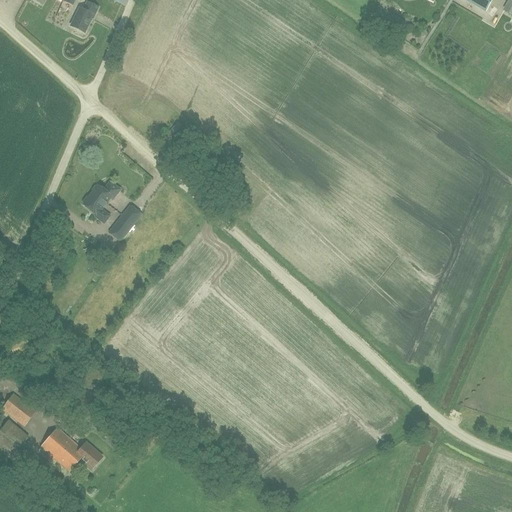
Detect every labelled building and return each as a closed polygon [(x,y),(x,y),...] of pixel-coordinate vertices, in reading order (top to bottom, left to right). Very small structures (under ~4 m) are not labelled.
[(492,0),(466,0),(486,12),(492,0)] [(93,19),(98,8),(87,3),(83,10),(80,9),(71,26),(84,33),(91,18),(93,19)] [(418,57),(421,52),(407,42),(404,48),(418,57)] [(172,145),(185,130),(177,123),(164,138),(172,145)] [(93,192),(92,193),(88,198),(87,198),(83,203),(84,204),(83,206),(96,216),(95,217),(104,224),(110,217),(101,210),(110,199),(112,201),(120,190),(110,183),(104,190),(98,186),(97,188),(95,187),(92,191),(93,192)] [(130,207),(124,214),(109,233),(120,242),(141,215),(130,207)] [(93,395),(106,379),(89,366),(77,382),(88,391),(74,408),(87,419),(101,401),(93,395)] [(24,427),(36,412),(13,395),(2,410),(24,427)] [(0,452),(18,468),(31,453),(22,446),(29,438),(8,421),(2,428),(0,426),(0,452)] [(90,470),(101,458),(86,444),(81,450),(57,429),(41,448),(69,473),(80,461),(90,470)] [(148,451),(160,437),(151,430),(140,443),(148,451)]
